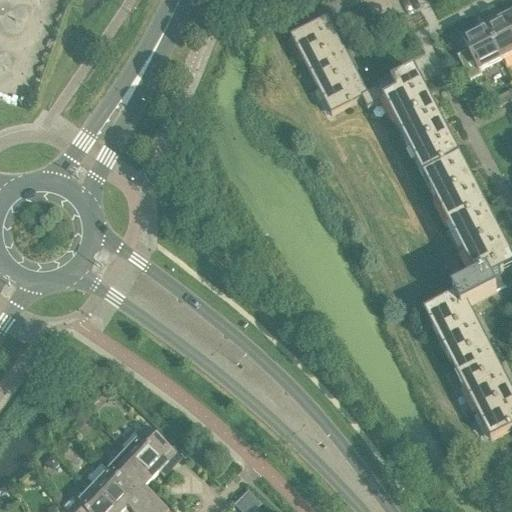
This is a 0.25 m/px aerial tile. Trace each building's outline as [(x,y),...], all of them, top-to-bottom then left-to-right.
[(501,63),(511,56),(511,28),(506,18),(483,30),(501,63)] [(414,74),(366,99),(361,88),(347,61),(332,33),(327,22),(290,41),(331,119),(361,104),(367,114),(384,106),(476,283),(453,295),(455,299),(424,315),(491,444),(511,432),(511,394),(508,388),(496,364),(484,340),(472,318),(468,310),(497,295),(497,294),(506,289),(503,283),(500,279),(511,272),(511,263),(506,253),(492,225),(480,202),(468,178),(452,147),(436,118),(424,93),(417,81),(414,74)] [(467,53),(457,58),(470,83),(480,78),(478,74),(501,63),(483,30),(461,42),(467,53)] [(498,109),(511,102),(511,92),(495,102),(498,109)] [(138,438),(122,455),(151,483),(158,475),(164,480),(181,461),(157,440),(147,430),(138,439),(138,438)] [(145,489),(151,483),(122,455),(106,472),(149,511),(167,511),(168,511),(145,489)] [(129,511),(149,511),(106,472),(90,489),(115,511),(124,511),(127,509),(129,511)] [(72,502),(65,510),(66,511),(115,511),(90,489),(76,505),(72,502)] [(238,511),(256,511),(258,511),(245,498),(235,508),(238,511)]
